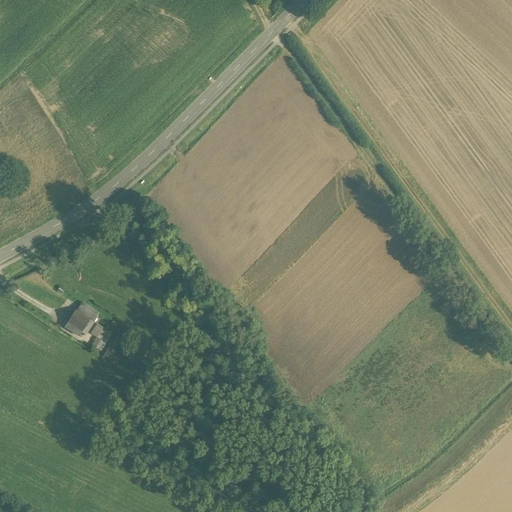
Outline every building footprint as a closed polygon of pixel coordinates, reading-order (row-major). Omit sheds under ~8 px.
[(95,311),(82,303),(75,312),(89,321),(95,311)] [(89,321),(75,312),(67,326),(73,330),(71,332),(79,337),(81,334),(89,321)] [(89,321),(81,334),(85,336),(93,323),(89,321)] [(111,335),(103,329),(91,346),(100,352),(111,335)] [(121,341),(115,337),(107,349),(113,353),(121,341)]
